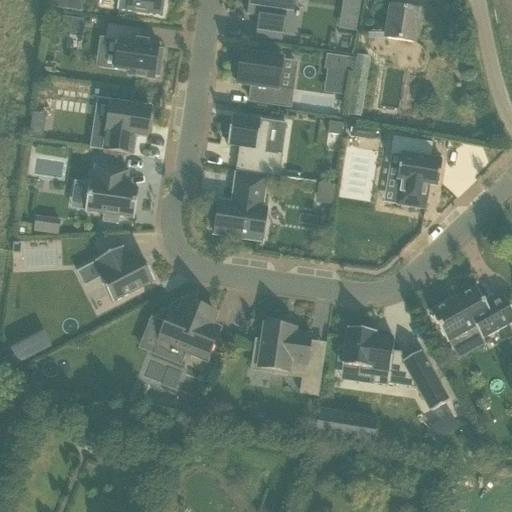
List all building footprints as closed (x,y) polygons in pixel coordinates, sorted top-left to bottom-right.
[(52,0),(51,9),(65,11),(65,0),(52,0)] [(118,0),(117,10),(164,17),(166,0),(118,0)] [(258,17),(256,37),(282,40),(283,29),(278,28),(280,16),(298,19),(299,11),(297,10),(298,0),(248,0),(247,15),(258,17)] [(347,31),(355,33),(360,0),(342,0),(341,15),(349,17),(347,31)] [(391,0),(391,5),(386,39),(414,43),(419,11),(412,10),(413,0),(391,0)] [(82,35),(84,20),(62,17),(60,31),(82,35)] [(137,41),(139,31),(108,26),(106,40),(117,42),(113,70),(129,72),(128,77),(154,80),(155,77),(159,77),(161,62),(157,61),(159,46),(147,44),(147,43),(137,41)] [(289,107),(292,91),(278,89),(282,58),(241,52),(240,57),(240,63),(239,66),(235,66),(233,79),(237,80),(237,84),(252,86),(250,102),(289,107)] [(347,73),(349,59),(327,55),(324,69),(347,73)] [(150,108),(110,102),(103,151),(132,155),(135,136),(146,138),(150,108)] [(227,120),(225,134),(229,135),(227,146),(239,148),(236,171),(279,177),(282,155),(266,153),(270,122),(231,117),(231,121),(227,120)] [(342,124),(329,122),(327,135),(340,137),(342,124)] [(361,136),(362,128),(353,127),(351,138),(359,139),(361,136)] [(429,158),(432,144),(393,138),(391,155),(401,157),(397,182),(401,182),(397,206),(425,210),(430,183),(438,184),(441,160),(429,158)] [(104,215),(103,222),(118,225),(119,217),(134,219),(138,190),(120,187),(123,171),(95,167),(93,183),(89,183),(85,212),(104,215)] [(219,202),(214,235),(261,242),(266,209),(261,209),(266,179),(236,175),(232,204),(219,202)] [(38,216),(37,232),(62,235),(63,219),(38,216)] [(13,243),(12,253),(20,254),(21,243),(13,243)] [(101,276),(115,300),(156,277),(142,251),(130,257),(123,244),(97,258),(104,271),(100,274),(101,276)] [(475,288),(430,313),(447,343),(475,328),(482,340),(511,323),(511,311),(504,296),(486,306),(475,288)] [(191,300),(189,304),(185,302),(180,315),(170,311),(158,341),(207,361),(219,331),(210,327),(215,314),(203,309),(204,306),(191,300)] [(296,329),(292,329),(282,327),(282,323),(268,321),(267,325),(264,324),(262,342),(256,341),(253,362),(272,365),(271,371),(304,376),(301,393),(316,396),(320,367),(307,365),(311,335),(295,333),(296,329)] [(423,350),(410,358),(406,351),(397,349),(399,338),(380,335),(381,330),(379,330),(379,332),(371,331),(371,329),(352,326),(349,346),(345,345),(343,359),(347,360),(347,363),(363,365),(362,375),(377,377),(376,382),(392,384),(392,382),(412,386),(421,387),(427,398),(444,388),(423,350)] [(18,364),(40,353),(30,335),(8,346),(18,364)] [(178,389),(197,398),(205,380),(186,371),(178,389)] [(207,418),(216,404),(201,395),(193,409),(207,418)] [(377,418),(319,409),(314,437),(373,447),(377,418)] [(451,416),(430,427),(438,442),(459,431),(451,416)] [(97,452),(103,438),(82,429),(76,444),(97,452)] [(480,445),(473,444),(472,457),(479,458),(480,445)] [(436,486),(427,472),(420,477),(429,490),(436,486)]
